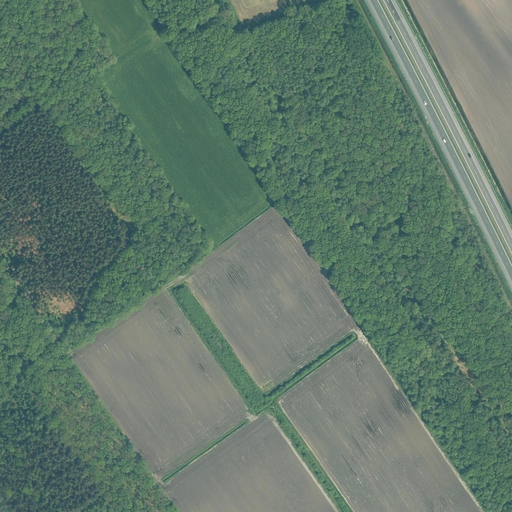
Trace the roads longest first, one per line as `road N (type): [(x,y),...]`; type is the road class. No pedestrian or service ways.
road 1 (motorway): [(373,0),(511,275)]
road 2 (motorway): [(511,244),(388,0)]
